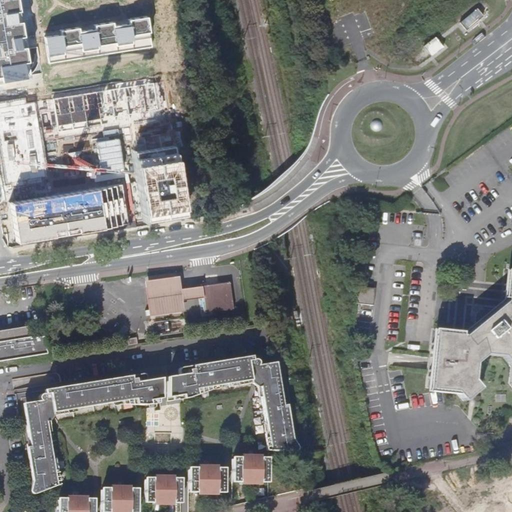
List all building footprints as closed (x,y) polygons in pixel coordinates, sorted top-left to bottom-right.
[(0,0),(0,79),(28,75),(16,0),(0,0)] [(59,33),(43,36),(48,62),(150,45),(145,15),(127,18),(127,22),(112,24),(111,21),(93,24),(93,27),(78,30),(77,26),(59,29),(59,33)] [(411,53),(417,63),(443,46),(437,36),(411,53)] [(381,226),(369,225),(368,240),(380,241),(381,226)] [(511,273),(507,273),(504,301),(493,310),(480,309),(473,314),(472,328),(463,336),(435,333),(429,388),(455,391),(463,401),(479,388),(473,380),(474,363),(484,355),(502,357),(510,366),(508,384),(511,388),(511,273)] [(182,312),(180,300),(179,290),(177,278),(144,282),(148,317),(182,312)] [(204,296),(203,296),(206,313),(233,309),(229,282),(202,285),(203,287),(204,296)] [(358,286),(356,303),(372,305),(374,288),(361,286),(358,286)] [(203,287),(179,290),(180,300),(203,296),(204,296),(203,287)] [(0,360),(44,353),(41,336),(28,338),(26,326),(0,330),(0,360)] [(125,339),(126,345),(137,344),(136,337),(135,337),(125,339)] [(250,380),(256,368),(257,365),(258,363),(258,361),(257,361),(256,360),(256,359),(252,359),(251,360),(251,362),(247,362),(247,360),(237,361),(237,364),(201,371),(201,367),(184,370),(184,369),(183,368),(180,368),(179,369),(178,370),(178,371),(179,378),(169,380),(169,389),(180,388),(182,399),(189,397),(196,395),(195,389),(250,380)] [(262,368),(256,379),(257,379),(269,450),(294,452),(296,451),(297,450),(297,449),(297,447),(297,446),(296,445),(295,445),(292,444),(291,438),(288,439),(286,430),(289,429),(287,410),(283,411),(282,402),(285,401),(282,384),(279,384),(276,366),(262,368)] [(262,368),(256,368),(250,380),(256,379),(262,368)] [(44,404),(52,413),(134,399),(135,405),(145,405),(149,404),(147,393),(158,392),(158,382),(146,384),(145,376),(144,375),(143,374),(141,374),(140,374),(139,375),(138,376),(138,377),(122,380),(122,383),(115,385),(114,381),(103,383),(104,387),(77,391),(77,388),(67,389),(67,393),(58,394),(58,391),(48,392),(48,394),(44,395),(42,394),(41,394),(40,395),(38,396),(38,397),(39,398),(40,399),(44,404)] [(44,414),(52,413),(44,404),(37,405),(44,414)] [(29,453),(26,453),(30,473),(32,472),(34,481),(31,481),(32,487),(29,488),(30,492),(33,493),(56,485),(44,414),(37,405),(22,407),(25,426),(22,426),(25,444),(28,444),(29,453)] [(230,460),(230,480),(235,480),(237,482),(243,482),(246,480),(248,482),(251,482),(254,480),(256,482),(262,482),(264,480),(268,480),(268,459),(230,460)] [(188,470),(187,490),(188,490),(192,490),(194,493),(199,493),(201,491),(204,493),(207,493),(210,491),(212,493),(217,493),(220,490),(224,490),(224,470),(188,470)] [(144,480),(144,500),(149,500),(151,503),(156,503),(159,500),(161,503),(165,503),(167,500),(170,503),(174,503),(177,500),(181,500),(181,480),(144,480)] [(101,491),(100,511),(105,511),(114,511),(115,511),(123,511),(124,511),(132,511),(133,511),(136,511),(136,491),(101,491)] [(57,501),(56,511),(93,511),(94,501),(57,501)]
